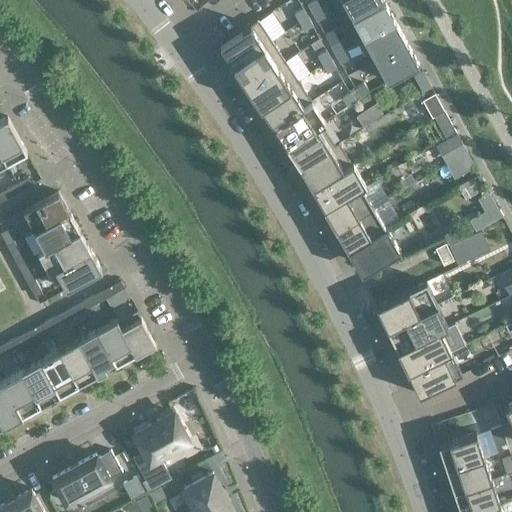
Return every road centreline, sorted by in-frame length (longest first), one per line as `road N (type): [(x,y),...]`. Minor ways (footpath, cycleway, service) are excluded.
road 1 (residential): [(172,46),(276,196),(391,427)]
road 2 (residential): [(15,66),(152,258),(208,356)]
road 3 (residential): [(208,356),(0,473)]
road 4 (residential): [(208,356),(277,511)]
road 5 (residential): [(391,427),(511,383)]
